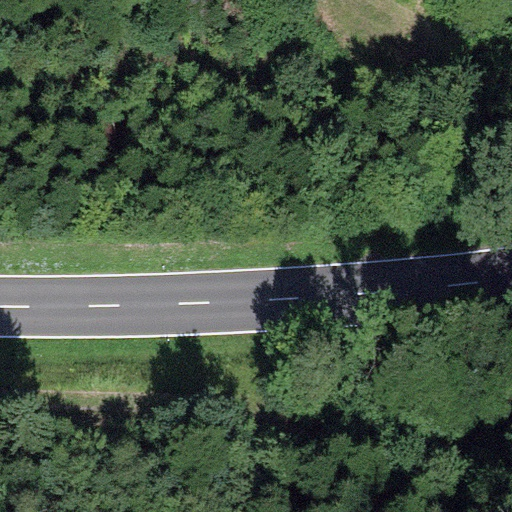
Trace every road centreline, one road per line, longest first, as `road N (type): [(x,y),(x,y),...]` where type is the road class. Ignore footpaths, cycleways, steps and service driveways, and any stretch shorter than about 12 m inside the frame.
road 1 (track): [(0,418),(280,427),(511,468)]
road 2 (secondary): [(511,281),(164,306),(0,307)]
